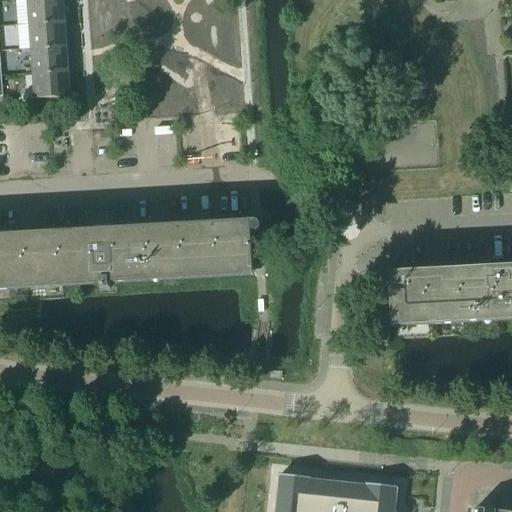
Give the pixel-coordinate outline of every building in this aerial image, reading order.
[(28,0),(27,0),(29,25),(64,23),(62,0),(28,0)] [(29,25),(31,50),(66,48),(64,23),(29,25)] [(31,50),(33,75),(68,73),(66,48),(31,50)] [(33,75),(34,100),(70,97),(68,73),(33,75)] [(93,236),(0,241),(0,284),(253,271),(251,227),(129,234),(128,229),(112,230),(112,227),(92,229),(93,236)] [(392,323),(511,316),(511,272),(389,279),(392,323)] [(280,476),(276,511),(394,511),(397,488),(366,485),(366,487),(311,481),(311,479),(280,476)]
